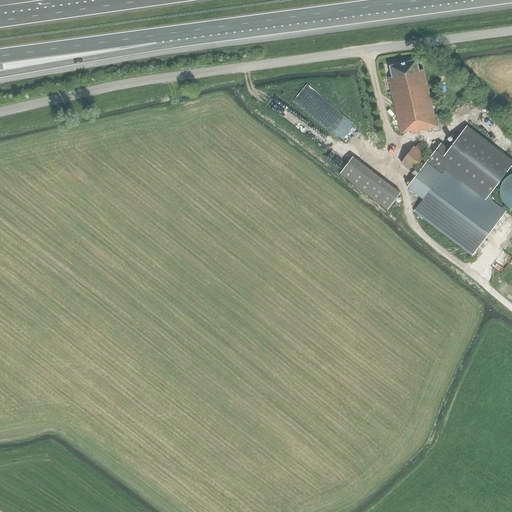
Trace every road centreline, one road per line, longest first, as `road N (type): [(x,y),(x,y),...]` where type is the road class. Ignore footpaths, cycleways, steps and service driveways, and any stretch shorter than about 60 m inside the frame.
road 1 (unclassified): [(0,112),(153,79),(511,30)]
road 2 (motorway): [(0,74),(230,25)]
road 3 (motorway): [(0,55),(230,25)]
road 4 (track): [(511,308),(414,227),(388,134)]
road 5 (motorway): [(230,25),(421,0)]
road 6 (motorway): [(151,0),(0,21)]
